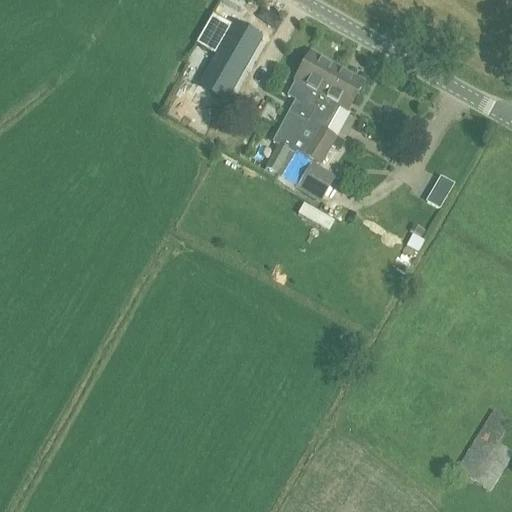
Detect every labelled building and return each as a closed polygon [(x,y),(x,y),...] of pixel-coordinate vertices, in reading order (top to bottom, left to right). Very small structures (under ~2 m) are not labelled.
[(207,67),(262,99),(276,75),(251,60),(263,40),(233,23),(207,67)] [(277,178),(313,112),(336,72),(310,57),(295,84),(287,98),(294,102),(271,144),(277,147),(264,171),(277,178)] [(361,86),(336,72),(313,112),(277,178),(296,189),(310,165),(303,161),(305,158),(320,167),(331,150),(338,154),(344,145),(326,134),(339,109),(346,113),(361,86)] [(346,185),(357,172),(345,162),(334,175),(346,185)] [(401,246),(411,250),(417,234),(407,230),(401,246)] [(491,493),(511,458),(511,454),(498,446),(511,424),(492,413),(456,472),(491,493)]
